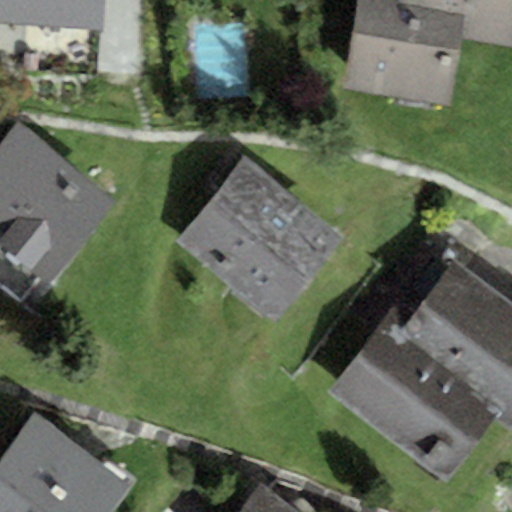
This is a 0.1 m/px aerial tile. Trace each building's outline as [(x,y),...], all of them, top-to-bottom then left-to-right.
[(112,0),(0,0),(0,15),(112,22),(112,0)] [(511,0),(356,0),(342,90),(447,107),(459,39),(511,47),(511,0)] [(0,147),(0,243),(51,284),(116,203),(18,125),(0,147)] [(175,240),(276,324),(343,243),(242,159),(175,240)] [(399,307),(331,403),(453,489),(507,412),(511,415),(511,301),(456,262),(416,319),(399,307)] [(34,416),(0,462),(0,511),(110,511),(130,485),(34,416)] [(296,511),(262,486),(241,511),(296,511)]
